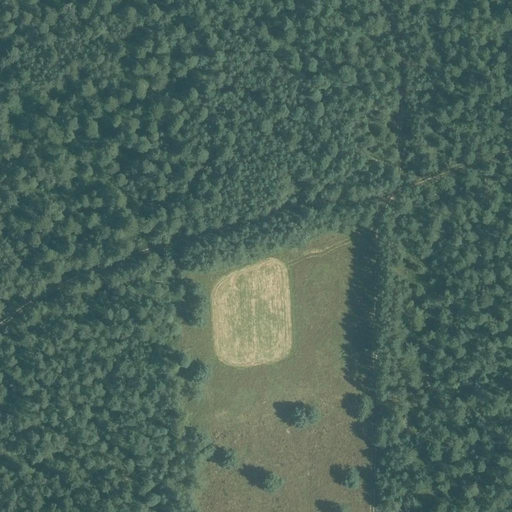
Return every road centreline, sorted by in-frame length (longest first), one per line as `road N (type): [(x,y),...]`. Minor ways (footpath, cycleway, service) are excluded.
road 1 (track): [(0,326),(92,274),(252,220),(381,199),(511,157)]
road 2 (track): [(373,511),(381,199)]
